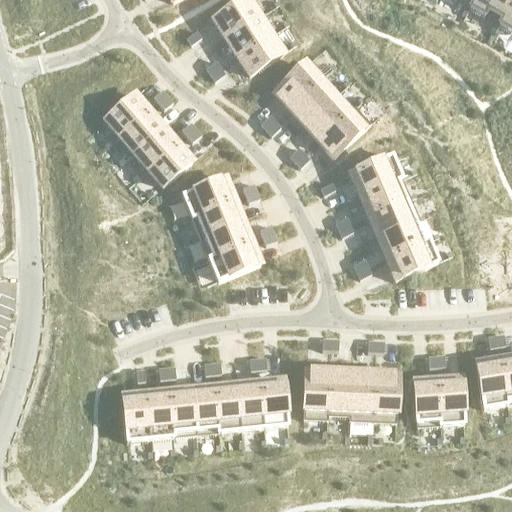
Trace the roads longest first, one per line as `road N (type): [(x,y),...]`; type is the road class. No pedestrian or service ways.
road 1 (residential): [(330,323),(328,280),(289,197),(262,160),(176,87),(123,28)]
road 2 (tertiary): [(5,76),(32,234),(23,360),(0,431)]
road 3 (residential): [(122,357),(205,330),(330,323)]
road 4 (residential): [(330,323),(440,326),(511,318)]
road 5 (residential): [(5,76),(87,53),(123,28)]
